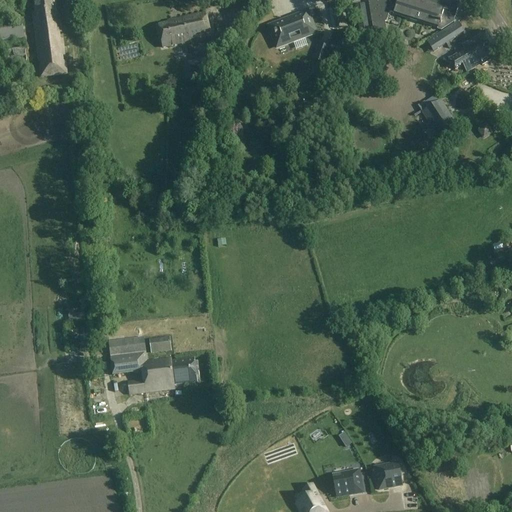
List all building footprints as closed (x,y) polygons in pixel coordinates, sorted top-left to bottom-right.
[(40,78),(66,75),(65,62),(62,63),(61,56),(64,56),(62,40),(59,41),(58,34),(61,33),(59,14),(56,14),(54,0),(37,0),(34,0),(36,14),(33,14),(40,78)] [(454,22),(453,21),(460,0),(368,0),(372,25),(386,22),(389,13),(394,14),(394,15),(438,29),(437,30),(441,31),(454,22)] [(269,34),(269,36),(271,36),(272,36),(276,49),(316,34),(308,12),(269,27),(270,32),(269,33),(269,34)] [(182,46),(211,40),(205,14),(205,13),(177,20),(167,22),(167,23),(158,25),(163,48),(182,44),(182,46)] [(0,22),(0,41),(24,38),(22,19),(0,22)] [(458,23),(427,43),(433,52),(464,33),(458,23)] [(367,26),(359,27),(361,42),(370,41),(367,26)] [(462,45),(463,47),(464,49),(463,50),(461,48),(454,52),(457,56),(449,61),(455,70),(462,66),(467,73),(481,64),(482,66),(490,61),(488,57),(499,51),(488,32),(467,45),(466,43),(462,45)] [(313,60),(324,64),(330,49),(319,45),(313,60)] [(5,50),(7,67),(27,64),(25,47),(5,50)] [(203,57),(188,59),(189,70),(194,70),(194,78),(211,77),(210,67),(213,67),(212,52),(203,53),(203,57)] [(79,85),(44,89),(45,97),(81,93),(79,85)] [(455,122),(441,100),(428,109),(423,101),(418,105),(423,112),(422,113),(436,135),(455,122)] [(489,125),(481,132),(489,140),(497,132),(489,125)] [(469,178),(483,174),(481,166),(467,170),(469,178)] [(363,186),(362,173),(354,173),(354,186),(363,186)] [(109,196),(113,193),(109,187),(104,190),(109,196)] [(174,387),(197,384),(194,360),(171,363),(171,360),(147,363),(144,339),(109,343),(113,376),(142,373),(143,382),(128,383),(129,395),(175,390),(174,387)] [(151,342),(153,353),(170,350),(169,339),(151,342)] [(99,415),(106,413),(103,403),(96,405),(99,415)] [(398,464),(375,468),(375,470),(374,472),(375,476),(377,477),(379,491),(402,486),(398,464)] [(359,473),(341,477),(342,480),(334,482),(336,496),(363,492),(359,473)] [(314,491),(306,495),(307,497),(296,503),(300,511),(326,511),(315,490),(314,491)]
